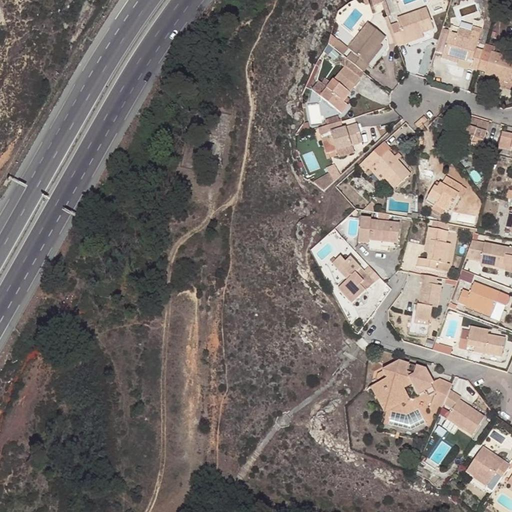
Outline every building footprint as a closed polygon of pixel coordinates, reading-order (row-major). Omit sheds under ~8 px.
[(391,27),(398,47),(406,44),(405,40),(422,34),(434,30),(427,10),(398,20),(399,24),(391,27)] [(347,60),(363,72),(368,66),(365,63),(379,45),(385,38),(369,25),(349,51),(352,53),(347,60)] [(456,37),(478,44),(482,30),(473,28),(471,33),(458,29),(456,37)] [(422,34),(405,40),(406,44),(424,38),(422,34)] [(442,55),(458,60),(471,64),(470,68),(478,71),(478,70),(483,52),(476,49),(478,44),(456,37),(448,35),(442,55)] [(379,45),(365,63),(368,66),(382,48),(379,45)] [(485,73),(491,52),(494,53),(496,48),(485,45),(483,52),(478,70),(485,73)] [(511,58),(494,53),(491,52),(485,73),(485,75),(498,79),(511,83),(511,79),(511,58)] [(457,64),(458,60),(442,55),(441,59),(457,64)] [(356,87),(355,86),(360,80),(345,68),(321,98),(342,115),(348,106),(344,103),(356,87)] [(511,79),(511,83),(498,79),(496,83),(511,88),(511,79)] [(313,90),(322,96),(328,87),(320,81),(313,90)] [(463,116),(460,125),(486,133),(489,124),(463,116)] [(486,133),(460,125),(452,123),(447,139),(471,147),(469,153),(479,156),(486,133)] [(319,130),(322,137),(331,135),(333,141),(336,151),(359,144),(356,135),(360,133),(358,125),(343,130),(339,131),(336,124),(319,130)] [(511,134),(502,133),(498,148),(511,151),(511,148),(511,134)] [(333,141),(331,135),(322,137),(324,144),(333,141)] [(384,143),(374,153),(380,159),(389,151),(390,150),(384,143)] [(202,144),(198,162),(209,164),(213,146),(202,144)] [(360,166),(366,172),(369,169),(373,166),(385,179),(395,189),(410,175),(389,151),(380,159),(374,153),(360,166)] [(385,179),(373,166),(369,169),(381,183),(385,179)] [(426,202),(435,207),(436,205),(444,210),(447,212),(452,204),(454,205),(460,195),(458,194),(462,187),(446,178),(442,185),(440,183),(437,189),(434,187),(426,202)] [(370,202),(362,211),(374,213),(375,207),(370,202)] [(434,209),(442,214),(444,210),(436,205),(435,207),(434,209)] [(371,220),(361,219),(359,244),(368,245),(369,241),(397,244),(400,224),(371,221),(371,220)] [(429,229),(426,247),(430,247),(429,252),(427,260),(419,259),(418,266),(436,270),(438,263),(447,264),(450,245),(446,244),(448,232),(429,229)] [(466,259),(481,262),(490,264),(489,268),(499,270),(500,265),(506,266),(505,271),(505,272),(511,273),(511,249),(472,242),(466,259)] [(371,287),(380,279),(370,268),(364,273),(351,258),(346,262),(341,257),(333,265),(338,270),(342,267),(352,277),(348,280),(339,289),(353,304),(366,292),(360,285),(365,281),(371,287)] [(352,277),(342,267),(338,270),(348,280),(352,277)] [(462,271),(459,279),(467,282),(470,274),(462,271)] [(420,283),(423,284),(420,300),(423,301),(422,306),(419,305),(417,305),(415,320),(430,323),(432,308),(437,309),(441,287),(436,286),(437,278),(422,275),(420,283)] [(365,281),(360,285),(366,292),(371,287),(365,281)] [(458,304),(465,306),(467,304),(493,314),(497,303),(501,293),(474,283),(470,294),(463,291),(458,304)] [(497,303),(504,306),(505,306),(507,305),(508,304),(509,302),(509,300),(509,298),(508,297),(507,296),(501,293),(497,303)] [(456,311),(458,304),(451,301),(448,308),(456,311)] [(493,314),(492,317),(491,316),(490,319),(499,322),(503,311),(502,311),(504,306),(497,303),(493,314)] [(491,316),(492,317),(493,314),(467,304),(465,306),(491,316)] [(463,331),(459,349),(466,350),(467,346),(475,348),(485,350),(484,354),(502,358),(506,339),(488,336),(489,331),(471,327),(470,332),(463,331)] [(448,355),(450,349),(434,344),(432,350),(448,355)] [(383,371),(387,379),(378,384),(367,390),(375,386),(379,395),(382,393),(388,403),(407,394),(403,387),(411,383),(418,396),(426,392),(429,397),(435,393),(436,393),(433,388),(435,387),(433,383),(426,369),(416,367),(414,373),(410,364),(400,362),(383,371)] [(378,384),(387,379),(383,371),(377,374),(376,379),(378,384)] [(452,385),(440,379),(433,383),(435,387),(433,388),(436,393),(435,393),(435,395),(429,409),(430,411),(430,413),(435,404),(442,408),(444,403),(450,390),(452,385)] [(444,403),(453,409),(447,418),(459,426),(473,435),(484,417),(459,400),(461,397),(450,390),(444,403)] [(457,430),(459,426),(447,418),(444,422),(457,430)] [(474,477),(476,474),(489,482),(493,477),(500,482),(509,467),(510,466),(504,462),(501,465),(489,456),(491,453),(483,448),(466,471),(474,477)] [(504,462),(491,453),(489,456),(501,465),(504,462)] [(486,487),(489,482),(476,474),(474,477),(473,478),(486,487)]
